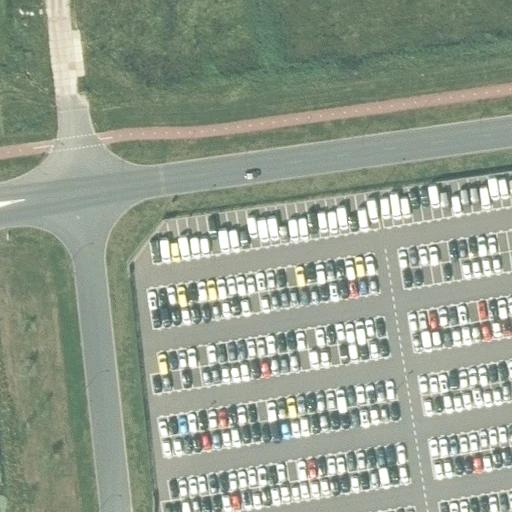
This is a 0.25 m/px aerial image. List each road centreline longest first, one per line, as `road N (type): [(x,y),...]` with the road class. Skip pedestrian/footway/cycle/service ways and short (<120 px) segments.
road 1 (unclassified): [(80,192),(511,135)]
road 2 (unclassified): [(80,192),(116,511)]
